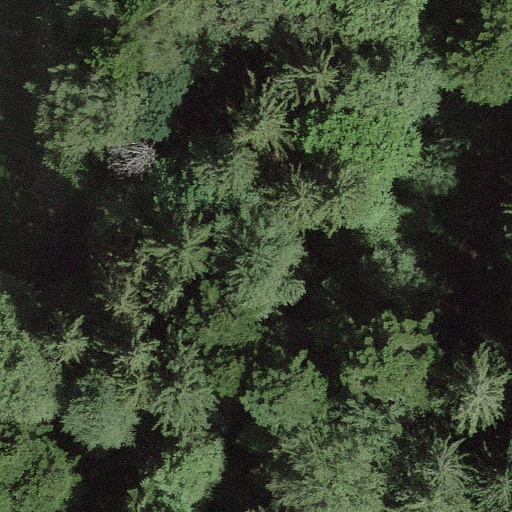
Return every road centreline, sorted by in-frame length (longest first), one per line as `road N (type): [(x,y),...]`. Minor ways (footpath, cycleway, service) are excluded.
road 1 (track): [(0,335),(138,212),(281,128),(434,0)]
road 2 (track): [(372,511),(511,152)]
